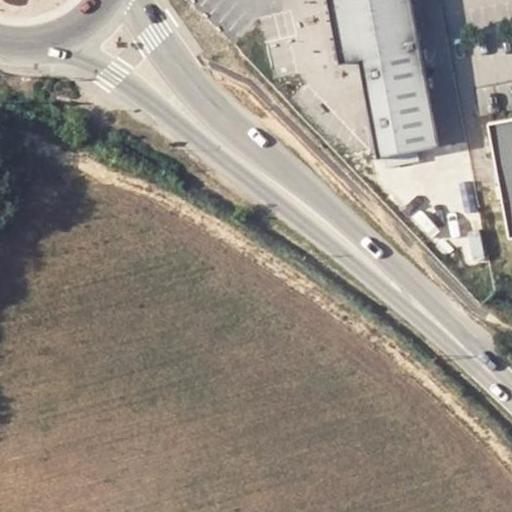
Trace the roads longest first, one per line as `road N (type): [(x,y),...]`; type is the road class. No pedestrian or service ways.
road 1 (primary): [(6,40),(85,58),(281,185)]
road 2 (primary): [(511,387),(281,185)]
road 3 (primary): [(281,185),(181,75),(134,0)]
